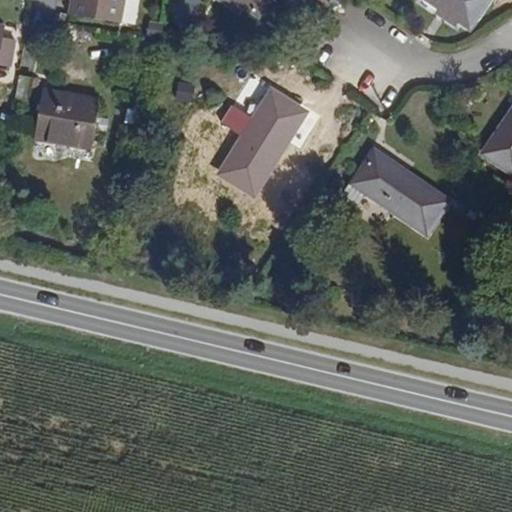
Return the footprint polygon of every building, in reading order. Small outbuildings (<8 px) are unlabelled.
[(122,24),(125,0),(73,0),(71,16),(122,24)] [(259,16),(270,0),(234,0),(241,4),(259,16)] [(488,0),(428,0),(441,9),(438,13),(457,26),(460,22),(470,29),(488,0)] [(28,105),(33,78),(18,75),(14,103),(28,105)] [(273,114),(287,93),(281,89),(267,109),(273,114)] [(91,150),(100,100),(43,90),(33,139),(91,150)] [(258,191),(313,111),(287,93),(273,114),(267,109),(261,118),(244,106),(234,123),(250,134),(226,169),(258,191)] [(511,175),(511,109),(482,154),(511,175)] [(426,234),(447,203),(375,153),(357,180),(353,178),(338,199),(356,211),(367,194),(426,234)]
